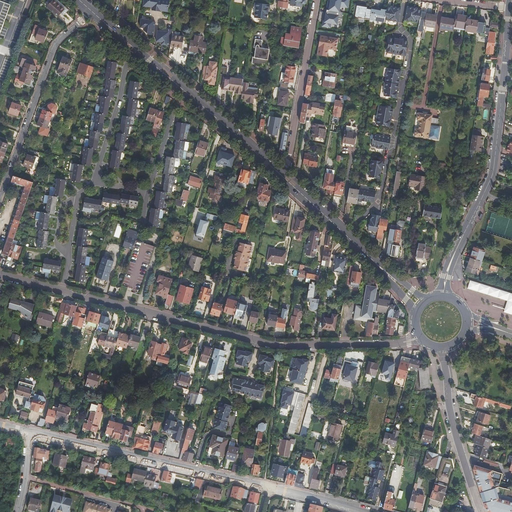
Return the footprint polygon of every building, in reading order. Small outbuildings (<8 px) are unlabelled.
[(52,0),(46,7),(58,17),(64,9),(53,0),(52,0)] [(152,7),(152,10),(153,10),(159,11),(160,11),(168,12),(169,0),(143,0),(143,6),(152,7)] [(278,0),(278,7),(287,8),(287,0),(278,0)] [(290,0),(290,4),(288,4),(287,10),(289,10),(289,11),(297,12),(301,10),(301,7),(302,4),(305,5),(305,0),(290,0)] [(324,16),(322,26),(330,28),(331,23),(337,24),(338,18),(342,19),(343,13),(339,12),(340,6),(348,8),(349,0),(346,0),(330,0),(330,2),(328,1),(327,10),(325,16),(324,16)] [(0,31),(10,5),(0,1),(0,31)] [(270,5),(256,3),(255,7),(257,8),(255,18),(268,20),(270,5)] [(371,10),(372,9),(367,8),(367,7),(356,5),(354,17),(355,17),(354,20),(355,21),(363,22),(364,22),(365,19),(370,20),(371,10)] [(391,9),(387,8),(386,11),(385,21),(398,23),(401,10),(394,9),(391,9)] [(421,13),(421,12),(417,11),(413,11),(413,9),(408,8),(405,22),(419,25),(419,24),(421,13)] [(381,11),(371,10),(370,20),(375,21),(374,24),(384,26),(385,21),(386,11),(381,10),(381,11)] [(426,14),(421,13),(419,24),(419,25),(418,31),(423,32),(423,30),(424,26),(426,14)] [(437,16),(426,14),(424,26),(435,28),(437,16)] [(456,15),(455,21),(454,27),(466,30),(468,20),(468,17),(465,16),(462,16),(456,15)] [(148,34),(153,35),(155,21),(151,21),(151,20),(141,18),(139,26),(143,27),(143,29),(148,34)] [(455,21),(441,18),(439,29),(454,32),(454,27),(455,21)] [(468,20),(466,30),(466,31),(477,33),(479,22),(468,20)] [(488,38),(489,33),(490,29),(486,28),(487,23),(479,22),(477,33),(481,34),(480,37),(488,38)] [(30,41),(39,44),(40,41),(45,43),(49,32),(39,29),(40,27),(35,25),(30,41)] [(281,43),(298,47),(301,29),(293,27),(291,35),(287,34),(287,37),(282,36),(281,43)] [(158,30),(156,41),(161,42),(161,44),(166,45),(167,43),(171,44),(172,35),(173,30),(169,29),(168,32),(163,31),(158,30)] [(496,34),(489,33),(488,38),(486,53),(493,54),(496,34)] [(171,44),(170,46),(182,48),(184,37),(172,35),(171,44)] [(336,42),(337,38),(320,36),(318,47),(319,47),(317,55),(327,56),(328,49),(336,50),(337,42),(336,42)] [(191,40),(189,51),(206,54),(208,43),(191,40)] [(251,64),(262,66),(262,64),(266,64),(268,49),(263,48),(262,45),(261,46),(262,41),(255,40),(254,47),(255,47),(254,57),(253,57),(251,64)] [(393,41),(393,40),(389,40),(387,54),(405,57),(408,43),(404,42),(404,43),(402,43),(403,41),(395,40),(395,42),(393,41)] [(64,75),(67,76),(72,61),(62,57),(57,73),(60,74),(61,75),(63,76),(64,75)] [(25,68),(24,72),(33,75),(36,66),(32,65),(30,64),(31,61),(28,60),(23,58),(20,66),(25,68)] [(71,181),(80,183),(83,165),(90,167),(93,149),(97,149),(100,132),(101,132),(104,115),(107,115),(110,98),(113,98),(115,81),(113,81),(116,63),(107,61),(104,79),(106,80),(104,97),(101,96),(98,114),(96,113),(93,131),(91,131),(88,148),(84,147),(81,165),(74,164),(71,181)] [(205,66),(203,78),(206,79),(206,80),(209,80),(209,84),(210,84),(213,62),(211,62),(210,66),(205,66)] [(94,68),(80,63),(77,72),(91,77),(94,68)] [(284,80),(292,82),(295,67),(287,65),(284,80)] [(399,77),(400,78),(401,72),(389,70),(388,75),(387,74),(384,91),(385,91),(384,96),(396,98),(398,93),(397,92),(397,89),(398,89),(399,82),(399,77)] [(491,71),(483,70),(482,80),(489,81),(491,71)] [(33,75),(24,72),(22,76),(18,74),(17,76),(15,81),(23,84),(23,82),(30,85),(33,75)] [(323,86),(334,88),(336,75),(326,73),(326,76),(325,76),(323,86)] [(313,76),(308,75),(307,75),(306,79),(308,79),(305,94),(310,95),(313,76)] [(230,77),(228,90),(235,91),(234,93),(241,94),(242,87),(243,79),(230,77)] [(109,168),(118,169),(121,151),(123,152),(125,134),(127,134),(130,117),(134,117),(135,109),(140,109),(141,101),(137,100),(135,100),(138,82),(130,80),(127,98),(128,98),(125,116),(121,115),(119,133),(116,133),(114,150),(112,150),(109,168)] [(488,98),(490,85),(481,83),(477,107),(492,109),(492,106),(483,104),(484,97),(488,98)] [(241,94),(241,99),(247,100),(247,103),(253,104),(254,98),(257,99),(258,91),(247,90),(248,87),(242,87),(241,94)] [(278,104),(287,105),(289,91),(280,90),(278,104)] [(327,94),(325,101),(335,103),(336,97),(336,95),(327,94)] [(336,97),(335,103),(332,116),(340,117),(342,104),(341,104),(341,102),(337,101),(338,97),(336,97)] [(9,113),(18,116),(22,106),(13,103),(9,113)] [(43,110),(40,118),(52,122),(55,114),(57,108),(55,105),(52,103),(48,105),(47,109),(46,111),(45,111),(43,110)] [(306,117),(308,104),(302,103),(298,122),(305,123),(306,117)] [(312,105),(308,104),(306,117),(310,117),(311,114),(323,116),(324,108),(320,107),(320,105),(312,103),(312,105)] [(391,116),(392,116),(394,109),(380,107),(377,124),(389,127),(390,121),(391,116)] [(155,122),(158,111),(150,108),(146,119),(155,122)] [(162,112),(158,111),(155,122),(154,124),(153,129),(150,135),(156,137),(159,128),(156,127),(157,124),(159,125),(164,111),(162,111),(162,112)] [(431,115),(425,114),(418,113),(417,119),(420,120),(419,129),(416,129),(414,136),(421,137),(438,139),(440,127),(429,125),(431,115)] [(278,128),(280,128),(282,118),(269,115),(267,126),(269,126),(268,133),(277,134),(278,128)] [(52,122),(40,118),(37,126),(42,127),(41,129),(39,133),(47,136),(50,130),(49,130),(52,122)] [(148,225),(157,227),(160,210),(162,210),(165,193),(171,194),(174,177),(173,176),(175,167),(178,168),(180,159),(185,160),(187,151),(187,152),(189,143),(183,141),(184,132),(188,133),(190,125),(186,124),(177,122),(173,140),(176,140),(173,158),(167,157),(163,175),(166,175),(162,192),(156,191),(153,208),(151,208),(148,225)] [(311,136),(324,139),(326,129),(324,129),(325,126),(313,124),(312,127),(313,127),(311,136)] [(474,128),(471,147),(482,149),(484,135),(481,134),(482,129),(474,128)] [(284,129),(280,151),(284,151),(284,150),(285,150),(286,148),(285,148),(288,133),(285,132),(286,130),(284,129)] [(343,142),(354,144),(356,133),(344,131),(343,142)] [(382,137),(382,136),(373,134),(371,146),(376,147),(376,148),(388,150),(390,137),(385,136),(384,137),(382,137)] [(209,144),(199,140),(195,153),(205,156),(209,144)] [(0,151),(5,154),(8,144),(0,141),(0,151)] [(216,161),(231,166),(234,156),(232,155),(233,154),(229,153),(230,152),(226,151),(226,149),(222,148),(221,152),(220,151),(216,161)] [(304,152),(302,162),(307,163),(307,164),(316,166),(318,156),(309,154),(309,153),(304,152)] [(35,156),(35,158),(27,155),(24,165),(28,167),(26,173),(34,176),(39,162),(38,162),(39,158),(36,156),(35,156)] [(380,168),(381,169),(382,162),(371,160),(368,177),(379,179),(380,172),(379,172),(380,168)] [(250,175),(252,170),(248,169),(247,171),(246,170),(241,169),(236,185),(246,188),(247,183),(248,184),(250,175)] [(334,190),(336,183),(332,182),(334,173),(326,171),(323,188),(327,188),(326,192),(333,193),(334,190)] [(401,172),(396,171),(392,194),(397,195),(401,172)] [(425,177),(421,176),(411,174),(409,185),(416,186),(415,189),(419,189),(423,190),(425,177)] [(33,183),(14,176),(12,181),(17,183),(17,184),(22,186),(23,185),(26,186),(16,214),(15,213),(13,218),(12,223),(4,245),(5,246),(4,251),(2,251),(1,254),(8,256),(12,243),(17,230),(33,183)] [(200,188),(202,180),(199,179),(190,177),(188,185),(193,186),(200,188)] [(218,179),(214,178),(212,184),(215,185),(213,191),(212,191),(210,196),(209,195),(208,200),(219,203),(220,199),(218,198),(221,187),(223,188),(225,183),(217,181),(218,179)] [(66,181),(58,179),(57,179),(55,187),(50,186),(48,196),(45,195),(43,203),(47,204),(45,213),(37,211),(35,220),(39,220),(38,229),(40,230),(38,238),(37,247),(45,249),(49,231),(46,231),(50,213),(54,214),(58,197),(63,198),(66,181)] [(344,183),(336,182),(333,196),(342,197),(344,183)] [(257,193),(259,193),(257,199),(268,202),(271,191),(267,190),(268,185),(260,183),(257,193)] [(359,186),(350,184),(347,199),(352,200),(352,201),(356,202),(357,201),(359,188),(359,186)] [(188,192),(183,191),(180,202),(176,200),(175,202),(177,203),(176,206),(181,208),(182,206),(183,206),(184,205),(185,205),(190,188),(192,189),(193,186),(188,185),(187,187),(189,188),(188,192)] [(366,189),(359,188),(357,201),(361,202),(362,201),(366,201),(367,201),(373,202),(375,191),(368,189),(368,191),(366,190),(366,189)] [(82,207),(99,210),(101,202),(119,205),(119,203),(137,206),(138,197),(121,194),(120,196),(102,193),(101,201),(84,198),(82,207)] [(431,216),(432,206),(425,205),(423,215),(431,216)] [(379,221),(382,206),(379,206),(377,212),(376,212),(375,215),(372,214),(371,219),(371,222),(369,222),(368,230),(373,231),(372,234),(377,235),(379,221)] [(442,207),(432,206),(431,216),(440,218),(442,207)] [(288,222),(290,211),(275,209),(274,219),(282,220),(282,221),(288,222)] [(244,235),(248,221),(248,216),(241,214),(239,221),(243,222),(240,230),(235,228),(234,232),(244,235)] [(297,217),(294,216),(292,226),(291,230),(298,232),(297,239),(301,240),(306,218),(302,217),(302,216),(298,215),(297,217)] [(397,219),(393,241),(396,241),(398,242),(400,231),(404,227),(405,221),(397,219)] [(387,223),(379,221),(377,235),(376,240),(381,241),(383,232),(385,232),(387,223)] [(200,223),(195,240),(202,242),(207,225),(206,225),(204,224),(200,223)] [(224,223),(222,229),(233,232),(234,232),(235,228),(236,226),(224,223)] [(74,281),(83,283),(85,266),(88,266),(89,258),(85,257),(87,248),(85,248),(88,230),(78,229),(75,246),(78,246),(75,264),(77,265),(74,281)] [(315,256),(319,232),(318,231),(317,231),(317,230),(316,230),(315,230),(314,230),(313,230),(312,230),(311,230),(306,254),(307,255),(308,255),(308,256),(309,256),(310,256),(311,256),(311,257),(312,257),(312,256),(313,256),(314,256),(315,256)] [(137,234),(128,231),(122,247),(132,250),(135,242),(137,234)] [(393,241),(393,244),(391,256),(398,257),(399,246),(395,245),(396,241),(393,241)] [(132,250),(120,290),(139,295),(154,248),(135,242),(132,250)] [(247,244),(245,244),(240,242),(238,251),(236,251),(234,258),(236,259),(233,268),(245,271),(252,245),(247,244)] [(12,243),(8,256),(12,258),(13,256),(18,258),(22,247),(12,243)] [(425,245),(417,243),(415,259),(423,260),(424,258),(430,259),(431,248),(425,247),(425,245)] [(474,248),(470,258),(480,261),(481,262),(485,251),(474,248)] [(287,252),(275,249),(275,251),(270,250),(268,261),(279,263),(280,261),(285,262),(287,252)] [(188,269),(199,272),(203,259),(192,256),(188,269)] [(96,277),(107,280),(113,261),(102,257),(96,277)] [(339,258),(335,257),(333,264),(332,272),(344,274),(347,259),(342,258),(342,259),(339,258)] [(466,271),(475,275),(480,261),(470,258),(466,271)] [(50,270),(59,271),(60,262),(44,259),(41,273),(49,274),(50,270)] [(352,266),(350,267),(347,284),(351,285),(351,286),(359,287),(361,273),(355,272),(356,269),(352,266)] [(165,296),(167,297),(168,295),(172,280),(159,275),(157,281),(161,282),(159,288),(158,287),(156,294),(165,296)] [(511,293),(470,280),(468,288),(507,301),(504,312),(511,315),(511,313),(511,293)] [(309,283),(308,289),(306,300),(317,303),(318,296),(314,295),(316,285),(309,283)] [(181,285),(177,299),(189,303),(193,289),(181,285)] [(370,322),(367,337),(372,336),(373,334),(375,323),(375,320),(376,314),(377,311),(379,299),(380,292),(376,292),(377,287),(367,285),(363,306),(356,305),(354,319),(370,322)] [(199,298),(208,301),(212,290),(202,287),(199,298)] [(333,290),(325,289),(324,296),(332,297),(333,290)] [(166,299),(165,305),(170,306),(173,296),(168,295),(167,297),(166,299)] [(28,321),(29,321),(34,304),(33,304),(33,305),(11,298),(11,297),(8,307),(9,306),(18,309),(23,312),(25,316),(27,317),(29,319),(28,321)] [(227,299),(223,312),(235,315),(238,303),(238,302),(227,299)] [(390,301),(379,299),(377,311),(388,313),(390,304),(390,301)] [(66,303),(61,302),(55,322),(60,323),(66,303)] [(222,305),(213,302),(210,313),(219,316),(222,305)] [(67,303),(66,303),(60,323),(61,323),(64,314),(73,316),(76,306),(67,303)] [(238,303),(235,315),(244,317),(247,305),(238,303)] [(395,305),(390,304),(388,313),(387,317),(396,319),(399,319),(400,312),(394,310),(395,305)] [(76,315),(74,314),(72,324),(82,327),(83,323),(87,311),(87,308),(82,306),(82,307),(79,307),(76,315)] [(292,329),(296,330),(301,310),(296,309),(295,312),(293,312),(290,325),(292,326),(292,329)] [(99,314),(87,311),(83,323),(96,327),(99,314)] [(251,311),(249,321),(258,323),(260,313),(251,311)] [(36,322),(51,327),(54,316),(39,312),(36,322)] [(323,329),(335,331),(338,315),(333,314),(332,319),(325,318),(323,329)] [(102,315),(99,326),(108,328),(110,321),(105,319),(106,316),(102,315)] [(267,325),(276,326),(278,316),(270,315),(267,325)] [(278,316),(276,326),(284,328),(286,319),(283,319),(283,317),(278,316)] [(387,317),(386,324),(388,325),(386,334),(387,334),(393,335),(396,319),(387,317)] [(130,335),(119,332),(117,339),(116,344),(126,347),(127,344),(130,335)] [(130,334),(130,335),(127,344),(138,346),(140,337),(130,334)] [(104,345),(106,337),(100,335),(98,342),(99,344),(104,345)] [(116,344),(117,339),(107,336),(106,337),(104,345),(114,348),(116,344)] [(180,347),(189,349),(191,343),(187,342),(188,339),(179,336),(176,346),(180,347)] [(152,359),(157,360),(161,344),(157,343),(156,341),(157,339),(156,337),(154,337),(152,337),(150,344),(152,345),(151,346),(150,347),(147,354),(152,355),(152,357),(152,359)] [(167,345),(162,343),(161,344),(157,360),(156,361),(162,363),(167,364),(169,359),(165,357),(164,357),(167,345)] [(203,347),(199,360),(208,362),(212,349),(203,347)] [(249,360),(250,360),(251,360),(253,352),(246,351),(245,351),(238,350),(236,357),(238,357),(236,363),(248,366),(249,363),(249,360)] [(212,370),(221,373),(226,356),(217,354),(216,358),(214,362),(212,361),(210,367),(212,370)] [(260,363),(259,365),(258,369),(269,372),(271,366),(273,366),(274,359),(267,357),(267,356),(260,354),(258,362),(260,363)] [(336,379),(338,379),(340,373),(343,360),(344,357),(338,356),(336,365),(335,369),(333,368),(332,372),(330,379),(329,382),(333,383),(335,378),(336,379)] [(405,383),(407,375),(409,368),(412,359),(402,356),(395,381),(405,383)] [(293,368),(306,372),(307,372),(308,368),(307,367),(309,360),(303,358),(302,359),(297,358),(296,361),(295,361),(293,368)] [(412,359),(409,368),(418,370),(420,362),(420,361),(412,359)] [(352,362),(343,360),(340,373),(344,374),(342,379),(343,381),(347,382),(349,380),(353,382),(357,367),(351,365),(352,362)] [(395,363),(386,360),(382,373),(387,375),(386,379),(390,380),(395,363)] [(376,377),(379,366),(369,363),(365,376),(369,377),(369,375),(376,377)] [(419,368),(421,388),(430,387),(428,367),(419,368)] [(306,372),(293,368),(290,381),(302,384),(304,376),(305,376),(306,372)] [(85,383),(96,386),(100,376),(89,372),(85,383)] [(153,372),(152,376),(157,378),(156,382),(161,383),(163,375),(154,372),(153,372)] [(176,385),(188,388),(191,378),(179,374),(176,385)] [(65,377),(58,375),(56,382),(63,384),(65,377)] [(236,392),(246,394),(249,380),(245,379),(245,380),(245,382),(243,382),(239,381),(240,380),(238,379),(234,378),(231,390),(236,391),(236,392)] [(258,386),(254,385),(253,384),(253,382),(249,380),(246,394),(256,397),(256,396),(261,398),(264,386),(258,385),(258,386)] [(52,397),(58,399),(62,385),(56,384),(52,397)] [(15,394),(30,398),(32,390),(18,385),(15,394)] [(297,395),(298,392),(294,391),(293,392),(284,389),(282,394),(283,394),(281,402),(282,402),(281,407),(287,408),(288,404),(294,406),(297,395)] [(198,394),(199,393),(190,391),(189,396),(190,396),(188,404),(195,406),(195,405),(200,406),(204,395),(198,394)] [(294,434),(305,394),(298,392),(297,395),(294,406),(288,428),(287,432),(294,434)] [(33,396),(30,408),(38,411),(39,407),(40,407),(41,403),(44,404),(45,400),(43,396),(34,393),(33,396)] [(473,394),(471,393),(470,398),(475,400),(473,405),(480,407),(482,399),(487,400),(486,404),(495,407),(496,401),(473,394)] [(99,399),(99,400),(97,406),(90,431),(96,432),(104,404),(105,404),(106,401),(99,399)] [(313,413),(316,404),(309,403),(303,426),(309,428),(312,418),(313,413)] [(70,407),(59,404),(58,407),(57,411),(55,416),(66,419),(70,407)] [(90,431),(97,406),(92,404),(91,409),(91,411),(88,410),(82,429),(85,429),(90,431)] [(214,422),(213,428),(225,431),(227,422),(232,406),(225,404),(225,405),(221,407),(220,407),(219,407),(214,422)] [(45,419),(45,420),(49,422),(53,423),(55,416),(57,411),(58,407),(53,406),(52,410),(48,409),(45,419)] [(476,420),(488,424),(490,415),(477,411),(475,416),(477,417),(476,420)] [(20,419),(26,421),(28,414),(22,412),(20,419)] [(168,437),(179,440),(183,426),(176,424),(176,422),(167,419),(164,431),(166,432),(166,433),(168,437)] [(152,432),(158,433),(161,422),(154,420),(153,423),(154,423),(152,432)] [(107,426),(105,433),(112,435),(115,423),(108,421),(107,426)] [(112,435),(111,437),(112,437),(112,438),(116,439),(116,438),(118,439),(121,429),(123,425),(115,423),(112,435)] [(471,432),(476,434),(481,436),(482,434),(480,433),(482,429),(490,432),(491,429),(474,423),(471,432)] [(123,424),(123,425),(121,429),(130,432),(129,434),(131,435),(133,427),(123,424)] [(327,439),(333,441),(337,425),(331,424),(327,439)] [(138,425),(131,449),(136,450),(136,447),(147,450),(151,437),(143,435),(145,427),(138,425)] [(337,425),(333,441),(337,442),(341,427),(337,425)] [(195,430),(188,428),(182,450),(185,452),(186,452),(187,451),(190,440),(192,441),(193,437),(195,430)] [(121,429),(118,439),(127,441),(128,437),(129,434),(130,432),(121,429)] [(434,432),(424,429),(421,440),(431,443),(434,432)] [(390,445),(395,446),(399,431),(394,430),(393,435),(385,433),(383,442),(391,444),(390,445)] [(473,443),(478,444),(487,448),(490,439),(481,436),(476,434),(473,443)] [(213,448),(212,454),(223,457),(228,440),(213,436),(210,447),(213,448)] [(5,447),(17,449),(19,441),(7,439),(5,447)] [(291,441),(281,439),(280,443),(282,443),(280,454),(288,456),(289,450),(292,451),(294,445),(295,445),(296,440),(292,439),(291,441)] [(156,440),(152,452),(158,453),(159,449),(162,449),(163,444),(158,443),(159,440),(156,440)] [(235,443),(230,442),(229,446),(226,458),(235,460),(238,448),(234,447),(235,443)] [(170,449),(176,451),(178,445),(172,443),(170,449)] [(478,444),(475,455),(484,458),(487,448),(478,444)] [(49,459),(50,449),(34,449),(34,458),(35,458),(35,468),(41,468),(41,458),(49,459)] [(251,467),(252,464),(254,450),(244,449),(242,466),(251,467)] [(182,450),(179,459),(191,462),(194,454),(186,452),(185,452),(182,450)] [(438,470),(442,457),(438,456),(438,455),(429,452),(429,453),(428,453),(425,466),(438,470)] [(312,456),(303,453),(302,455),(300,464),(310,466),(310,464),(312,460),(312,456)] [(53,465),(65,467),(67,457),(55,454),(53,465)] [(81,467),(93,470),(95,459),(84,456),(81,467)] [(484,458),(482,462),(496,467),(497,463),(484,458)] [(321,463),(316,461),(314,471),(312,478),(309,488),(317,490),(319,481),(314,480),(315,477),(317,478),(321,463)] [(372,478),(365,476),(363,484),(370,486),(367,499),(376,501),(379,489),(375,488),(375,487),(377,480),(381,481),(384,471),(380,470),(382,463),(376,462),(372,478)] [(109,465),(100,463),(97,474),(106,476),(107,478),(106,482),(114,485),(116,479),(110,478),(110,476),(109,472),(107,472),(109,465)] [(251,467),(250,474),(257,475),(259,465),(252,464),(251,467)] [(287,473),(289,468),(274,464),(271,475),(286,479),(287,473)] [(511,511),(511,490),(498,487),(499,484),(500,481),(502,474),(500,473),(499,473),(492,470),(491,470),(474,464),(473,469),(474,472),(480,494),(484,506),(488,511),(511,511)] [(336,466),(334,476),(344,478),(346,469),(336,466)] [(146,472),(134,469),(133,476),(132,480),(144,483),(146,475),(146,472)] [(169,472),(163,471),(161,481),(165,482),(170,483),(172,475),(168,474),(169,472)] [(296,478),(296,476),(287,473),(286,479),(285,484),(294,486),(296,478)] [(144,483),(143,486),(154,488),(155,483),(156,477),(146,475),(144,483)] [(296,488),(300,489),(303,480),(302,480),(296,478),(294,486),(293,487),(296,488)] [(412,494),(409,506),(413,508),(417,495),(414,495),(415,492),(416,492),(418,484),(415,483),(412,494)] [(434,484),(429,500),(441,504),(443,497),(444,494),(446,488),(434,484)] [(205,488),(203,496),(219,500),(222,490),(206,486),(205,488)] [(199,490),(196,498),(200,499),(202,497),(202,496),(203,496),(205,488),(200,487),(199,489),(199,490)] [(246,499),(247,490),(240,489),(232,487),(230,497),(240,500),(241,497),(246,499)] [(387,492),(382,508),(387,509),(393,511),(395,500),(391,499),(391,500),(389,500),(390,493),(387,492)] [(407,492),(404,505),(409,506),(412,494),(407,492)] [(249,501),(257,503),(258,495),(249,493),(248,498),(250,499),(249,501)] [(417,495),(413,508),(415,508),(415,507),(419,508),(418,509),(421,510),(423,504),(422,504),(424,497),(417,495)] [(55,496),(50,511),(52,511),(56,511),(57,510),(63,511),(68,511),(72,500),(66,499),(66,502),(60,500),(60,497),(55,496)] [(455,501),(446,498),(443,508),(446,509),(452,511),(455,501)] [(31,510),(36,511),(37,511),(40,501),(31,499),(28,509),(31,510)] [(252,511),(255,504),(250,503),(250,505),(246,504),(244,511),(252,511)]
